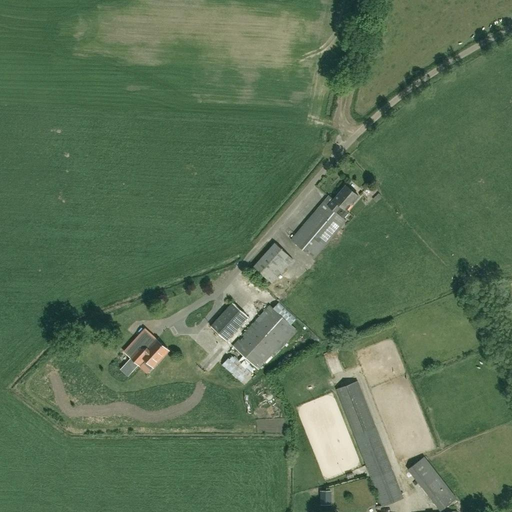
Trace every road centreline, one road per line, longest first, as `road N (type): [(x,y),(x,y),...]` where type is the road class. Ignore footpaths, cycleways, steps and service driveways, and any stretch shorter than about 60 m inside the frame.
road 1 (unclassified): [(200,313),(373,118),(433,72),(511,28)]
road 2 (track): [(342,147),(336,133),(365,0)]
